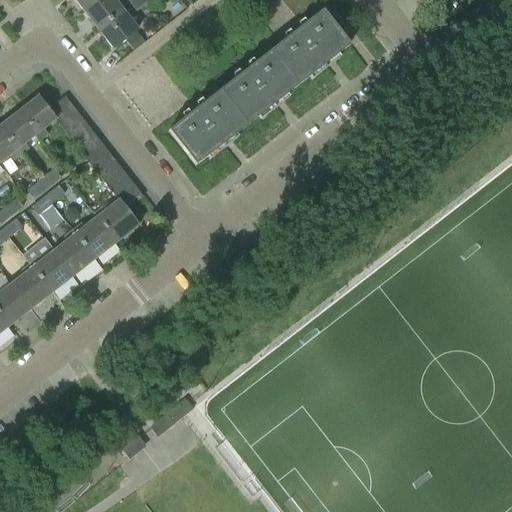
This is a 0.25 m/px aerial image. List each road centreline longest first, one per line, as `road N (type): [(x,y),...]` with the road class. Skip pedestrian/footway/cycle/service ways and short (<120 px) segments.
road 1 (residential): [(201,236),(422,67)]
road 2 (residential): [(0,400),(201,236)]
road 3 (residential): [(201,236),(57,52),(42,45)]
